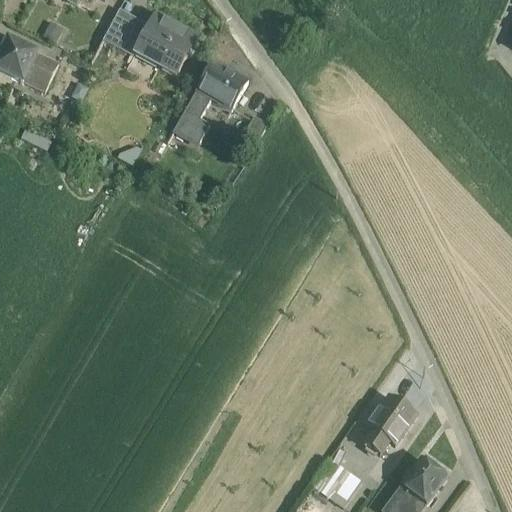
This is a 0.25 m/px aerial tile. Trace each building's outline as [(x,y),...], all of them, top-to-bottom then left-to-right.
[(196,42),(155,19),(134,57),(176,80),(196,42)] [(137,32),(115,21),(103,44),(125,56),(137,32)] [(62,33),(51,27),(45,38),(56,44),(62,33)] [(36,57),(7,43),(0,57),(0,75),(22,86),(36,57)] [(58,68),(36,57),(22,86),(45,96),(58,68)] [(212,65),(195,95),(196,95),(175,131),(200,146),(209,129),(200,123),(211,104),(231,115),(248,86),(212,65)] [(268,128),(254,120),(238,147),(251,155),(268,128)] [(416,420),(389,401),(367,431),(373,435),(364,449),(380,460),(389,446),(395,451),(416,420)] [(361,486),(329,463),(310,489),(343,511),(361,486)] [(421,463),(384,511),(424,511),(446,482),(421,463)]
